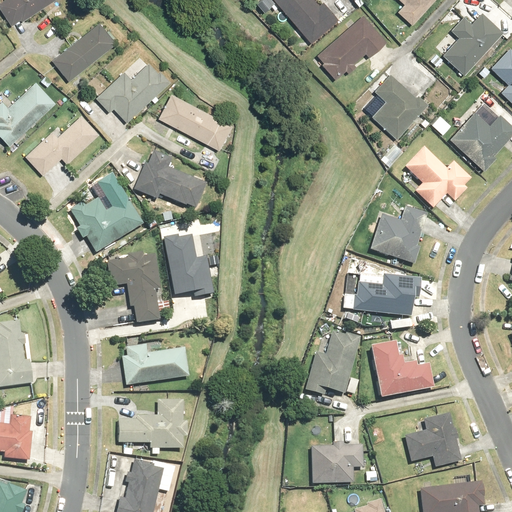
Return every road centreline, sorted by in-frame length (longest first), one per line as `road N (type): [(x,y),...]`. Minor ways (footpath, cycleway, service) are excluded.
road 1 (residential): [(68,511),(80,450),(75,318),(60,277),(0,207)]
road 2 (residential): [(511,452),(460,321),(466,267),(511,200)]
